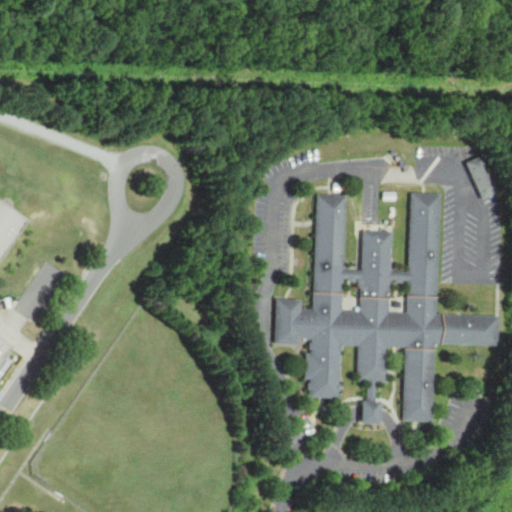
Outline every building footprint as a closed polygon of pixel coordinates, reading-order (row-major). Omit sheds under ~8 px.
[(464,161),(480,199),(496,191),(480,154),(464,161)] [(315,194),(330,195),(344,195),(341,269),(360,270),(361,230),(390,231),(389,270),(406,271),(409,191),(424,192),(440,193),(435,312),(497,314),(496,333),(496,347),(435,345),(432,422),(400,421),(403,348),(395,348),(386,347),(384,382),(374,382),(370,382),(365,381),(355,381),(356,345),(340,344),(340,350),(338,349),(337,384),(340,384),(339,391),(337,391),(337,399),(323,399),(307,398),(307,390),(305,390),(306,382),(307,382),(307,379),(302,379),(303,353),(309,353),(310,350),(307,350),(308,343),(310,343),(310,338),(296,337),(295,344),(272,343),(274,298),(287,299),(299,299),(299,308),(310,309),(314,222),(315,194)] [(381,192),(381,200),(394,200),(394,192),(381,192)] [(0,257),(0,338),(9,345),(0,357),(0,202),(26,220),(0,257)] [(365,381),(365,401),(359,400),(358,424),(378,424),(378,401),(373,401),(374,382),(370,382),(365,381)]
